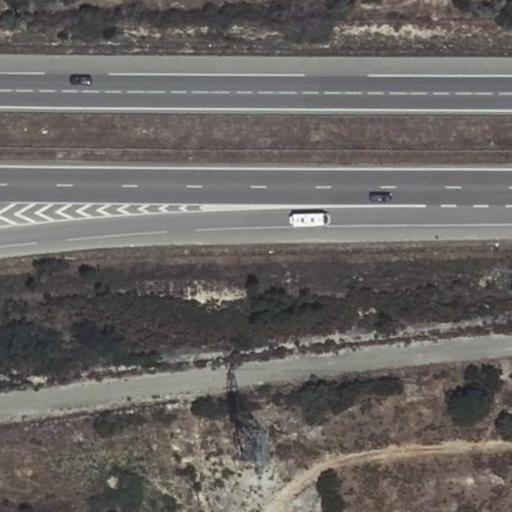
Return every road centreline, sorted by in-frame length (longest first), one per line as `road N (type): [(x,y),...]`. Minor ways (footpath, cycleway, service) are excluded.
road 1 (unclassified): [(0,405),(511,344)]
road 2 (motorway): [(0,243),(511,219)]
road 3 (motorway): [(0,180),(511,183)]
road 4 (motorway): [(511,91),(196,90)]
road 5 (track): [(274,511),(341,459),(511,448)]
road 6 (motorway): [(196,90),(0,80)]
road 7 (motorway): [(196,90),(0,88)]
